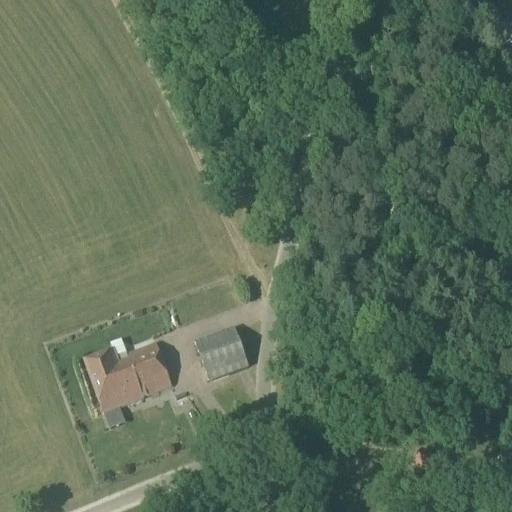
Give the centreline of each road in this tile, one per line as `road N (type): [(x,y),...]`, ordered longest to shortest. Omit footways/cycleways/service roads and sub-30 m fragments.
road 1 (unclassified): [(258,445),(257,374),(269,305),(348,0)]
road 2 (track): [(120,0),(269,305)]
road 3 (unclassified): [(91,511),(258,445)]
